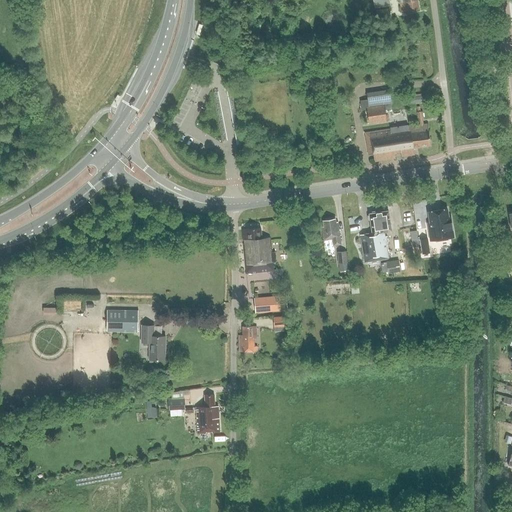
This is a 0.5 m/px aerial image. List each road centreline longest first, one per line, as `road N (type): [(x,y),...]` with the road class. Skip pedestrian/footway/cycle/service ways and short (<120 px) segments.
road 1 (residential): [(232,205),(232,511)]
road 2 (tertiary): [(454,170),(232,205)]
road 3 (unclassified): [(454,170),(432,0)]
road 4 (primary): [(122,150),(164,86),(189,0)]
road 5 (primary): [(170,0),(148,71),(102,145)]
road 6 (primary): [(0,239),(61,207),(110,164)]
road 7 (primary): [(102,145),(59,185),(0,221)]
